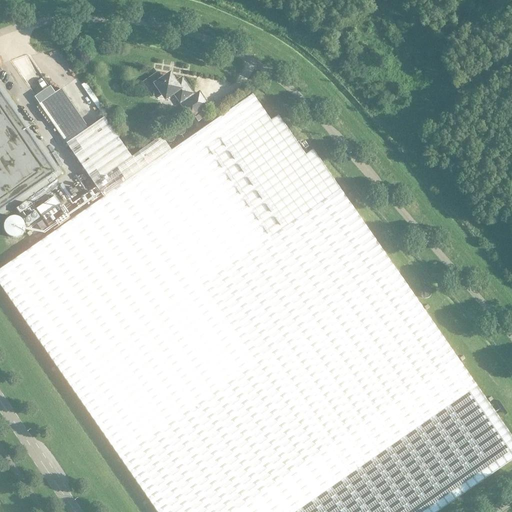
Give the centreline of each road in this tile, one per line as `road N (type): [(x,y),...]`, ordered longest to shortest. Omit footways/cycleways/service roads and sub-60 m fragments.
road 1 (unclassified): [(511,335),(307,103),(226,45),(181,29),(95,20),(0,32)]
road 2 (tertiary): [(75,511),(0,404)]
